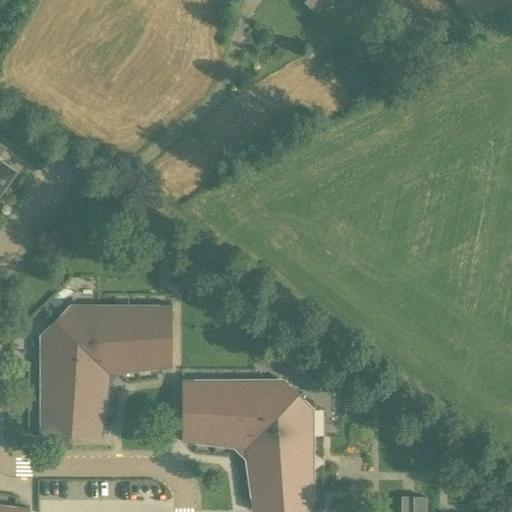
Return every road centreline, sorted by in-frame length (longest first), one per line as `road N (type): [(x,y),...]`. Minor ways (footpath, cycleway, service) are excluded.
road 1 (residential): [(511,484),(67,163)]
road 2 (residential): [(183,511),(179,487),(151,468),(0,459)]
